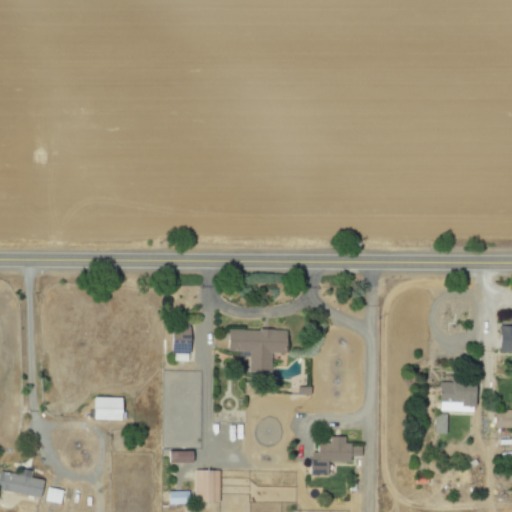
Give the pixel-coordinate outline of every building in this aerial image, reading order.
[(508,359),(511,359),(511,324),(496,325),(495,352),(509,353),(508,359)] [(186,353),(186,325),(168,325),(167,353),(186,353)] [(244,372),(267,373),(267,353),(282,354),(283,331),(223,329),(223,351),(245,352),(244,372)] [(435,411),(470,412),(471,383),(436,382),(435,411)] [(117,398),(89,397),(88,419),(117,420),(117,398)] [(511,411),(490,412),(490,429),(511,427),(511,411)] [(442,431),(442,426),(441,426),(441,416),(433,416),(432,431),(442,431)] [(323,462),(347,462),(347,456),(358,456),(358,445),(341,445),(341,436),(326,436),(326,443),(314,443),(314,452),(306,452),(305,475),(323,475),(323,462)] [(165,463),(188,463),(187,451),(165,452),(165,463)] [(40,480),(27,478),(28,471),(17,469),(15,475),(0,471),(0,491),(36,498),(40,480)] [(215,501),(216,470),(191,470),(191,500),(215,501)] [(42,501),(58,504),(60,490),(45,488),(42,501)] [(165,504),(186,504),(185,491),(165,492),(165,504)]
